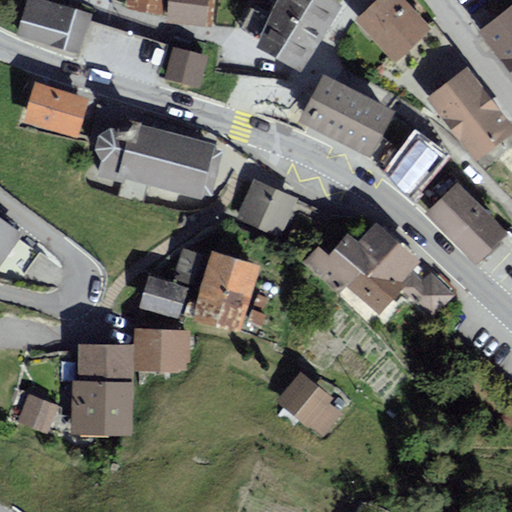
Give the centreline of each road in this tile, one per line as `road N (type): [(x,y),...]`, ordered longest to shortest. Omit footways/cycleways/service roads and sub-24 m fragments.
road 1 (secondary): [(0,45),(322,159),(370,186),(511,313)]
road 2 (residential): [(0,339),(75,335),(84,308),(73,284)]
road 3 (residential): [(433,0),(511,99)]
road 4 (residential): [(0,198),(73,260),(73,284)]
